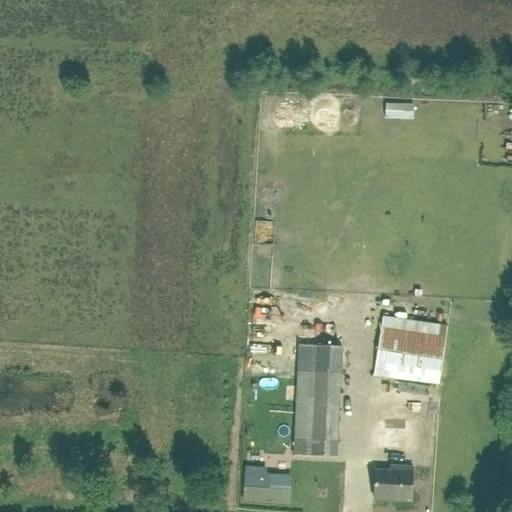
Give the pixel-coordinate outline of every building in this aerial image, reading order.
[(437,385),(446,327),(381,317),(372,378),(437,385)] [(335,458),(341,348),(297,346),(292,456),(335,458)] [(378,418),(378,447),(411,447),(411,418),(378,418)] [(372,469),(371,500),(410,502),(412,470),(408,470),(409,452),(380,451),(379,469),(372,469)] [(246,468),(244,503),(282,505),(284,477),(261,476),(262,470),(246,468)]
